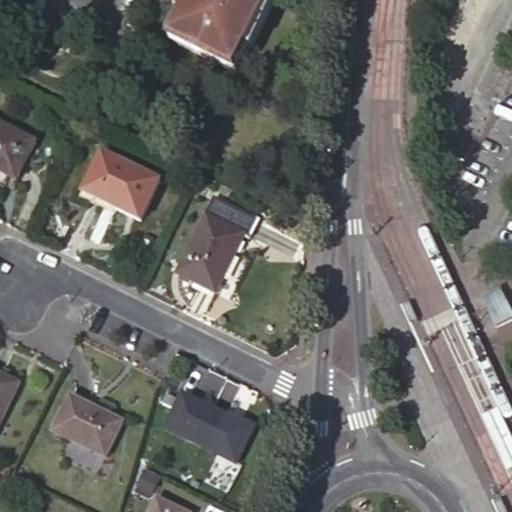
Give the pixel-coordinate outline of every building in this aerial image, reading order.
[(191,0),(172,41),(237,72),(273,0),(191,0)] [(0,171),(10,176),(21,154),(28,158),(36,141),(0,123),(0,171)] [(21,154),(10,176),(17,180),(28,158),(21,154)] [(85,194),(142,221),(161,183),(104,155),(85,194)] [(199,275),(220,286),(245,237),(250,240),(260,221),(215,198),(204,217),(206,218),(179,275),(195,283),(199,275)] [(217,293),(220,286),(199,275),(195,283),(217,293)] [(0,423),(19,384),(0,374),(0,423)] [(254,430),(184,395),(167,428),(238,463),(254,430)] [(54,432),(106,457),(124,422),(72,396),(54,432)] [(152,511),(183,511),(159,500),(152,511)]
